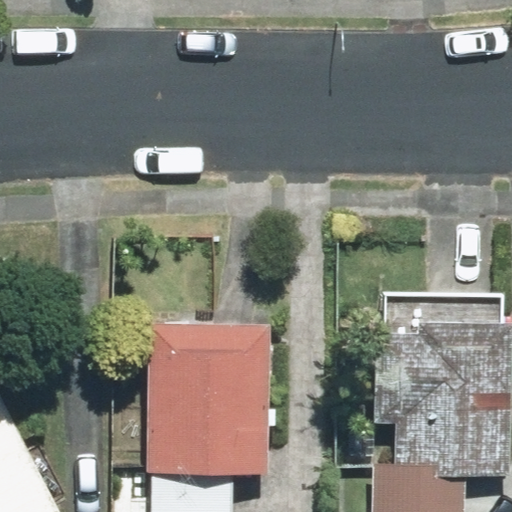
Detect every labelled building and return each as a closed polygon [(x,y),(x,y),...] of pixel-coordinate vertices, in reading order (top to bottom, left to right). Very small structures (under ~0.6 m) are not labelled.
[(391,320),(385,462),(421,463),(421,482),(457,484),(502,485),(508,324),(391,320)] [(258,323),(135,321),(132,476),(141,476),(226,477),(255,478),(258,323)] [(55,511),(0,392),(0,511),(55,511)] [(385,462),(367,461),(364,511),(456,511),(457,484),(421,482),(421,463),(385,462)] [(225,511),(226,477),(141,476),(140,511),(225,511)]
